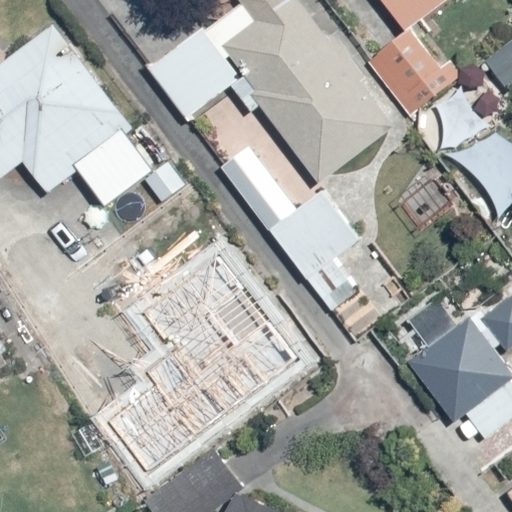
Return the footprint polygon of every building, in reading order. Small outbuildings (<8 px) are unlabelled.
[(329,34),(302,0),(243,0),(259,21),(226,46),(260,91),(255,95),(323,184),(399,127),(364,81),(369,77),(334,31),(329,34)] [(385,0),(410,32),(450,0),(385,0)] [(0,180),(28,159),(51,190),(81,168),(110,205),(157,170),(130,134),(138,128),(58,23),(0,66),(0,180)] [(43,232),(0,263),(0,270),(71,366),(117,332),(43,232)] [(473,317),(412,362),(457,422),(511,380),(511,370),(496,349),(503,343),(509,351),(511,348),(511,299),(478,324),(473,317)] [(124,385),(86,412),(119,458),(157,432),(124,385)] [(228,458),(195,479),(189,470),(144,499),(151,511),(214,511),(234,499),(228,511),(292,511),(243,488),(246,486),(228,458)]
